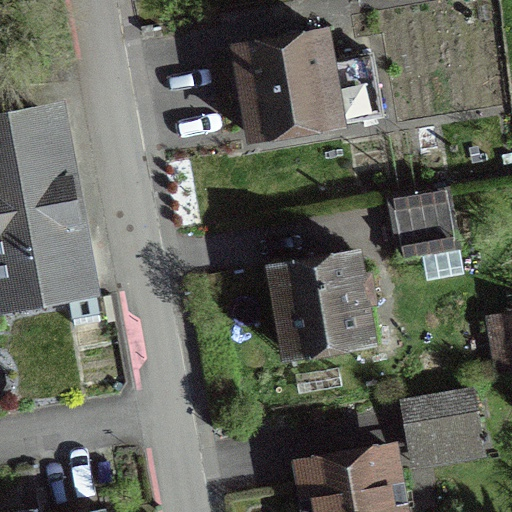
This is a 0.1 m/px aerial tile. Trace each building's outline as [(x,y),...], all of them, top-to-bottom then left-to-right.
[(337,43),(241,58),(257,157),(353,141),(337,43)] [(0,331),(102,312),(65,118),(0,130),(0,331)] [(384,198),(395,257),(448,247),(438,188),(384,198)] [(371,268),(278,280),(291,380),(392,366),(382,291),(374,292),(371,268)] [(511,310),(484,316),(494,371),(511,368),(511,310)] [(477,403),(410,411),(418,478),(485,470),(477,403)] [(410,511),(404,461),(303,474),(307,511),(410,511)] [(0,511),(103,511),(102,505),(70,511),(39,511),(37,501),(0,510),(0,511)]
